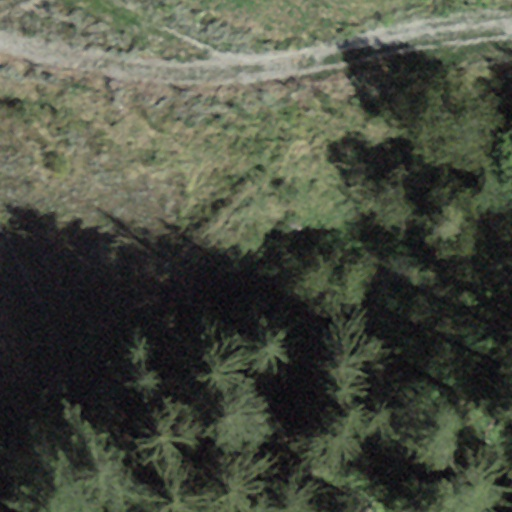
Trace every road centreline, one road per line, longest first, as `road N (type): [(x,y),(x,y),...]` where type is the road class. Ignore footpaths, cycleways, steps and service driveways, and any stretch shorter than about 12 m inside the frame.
road 1 (track): [(511,27),(204,76),(0,43)]
road 2 (track): [(240,69),(104,0)]
